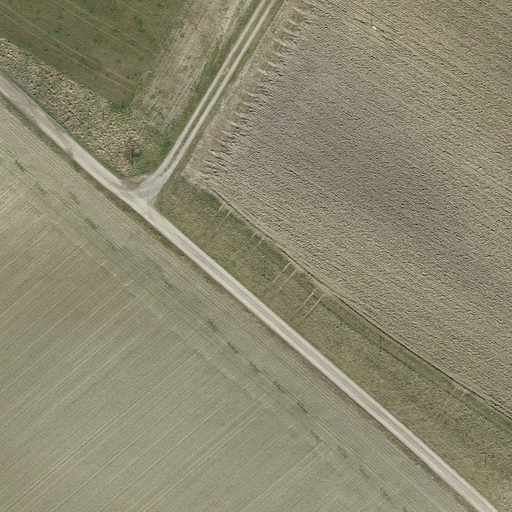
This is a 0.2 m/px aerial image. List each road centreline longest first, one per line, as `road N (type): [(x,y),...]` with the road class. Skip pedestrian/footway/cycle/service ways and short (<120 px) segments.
road 1 (track): [(0,84),(484,511)]
road 2 (track): [(141,210),(271,0)]
